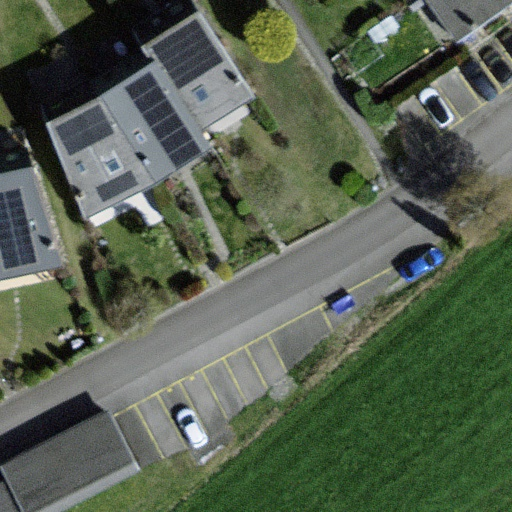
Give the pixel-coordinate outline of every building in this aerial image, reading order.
[(504,0),(434,0),(459,33),(504,0)] [(189,3),(139,31),(149,47),(198,126),(248,97),(189,3)] [(153,181),(208,145),(198,126),(149,47),(96,82),(153,181)] [(43,107),(88,213),(153,181),(96,82),(43,107)] [(0,274),(59,264),(28,152),(0,157),(0,274)] [(10,485),(0,489),(0,511),(52,511),(136,472),(109,418),(3,470),(10,485)]
